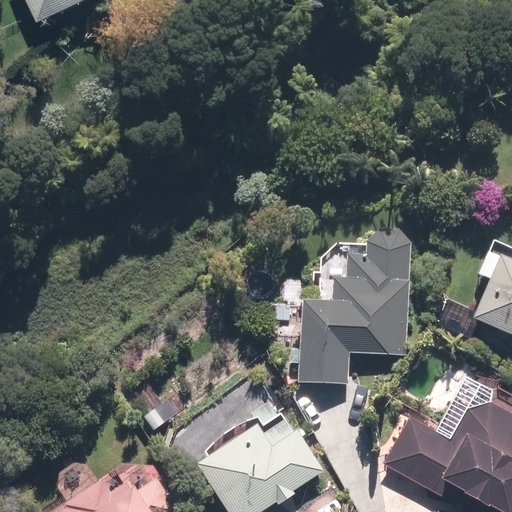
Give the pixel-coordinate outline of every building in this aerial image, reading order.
[(35,0),(43,16),(75,0),(35,0)] [(309,294),(300,381),(351,385),(354,351),(405,356),(416,240),(403,226),(384,224),(371,237),(370,252),(353,250),(351,274),(340,273),(338,297),(309,294)] [(511,253),(507,251),(480,315),(511,328),(511,253)] [(387,462),(476,511),(511,511),(511,408),(495,398),(472,404),(454,435),(415,413),(387,462)] [(200,462),(232,511),(260,511),(328,468),(292,414),(270,428),(265,420),(200,462)] [(75,503),(60,511),(165,511),(181,502),(162,472),(146,483),(139,472),(119,486),(111,475),(73,499),(75,503)]
